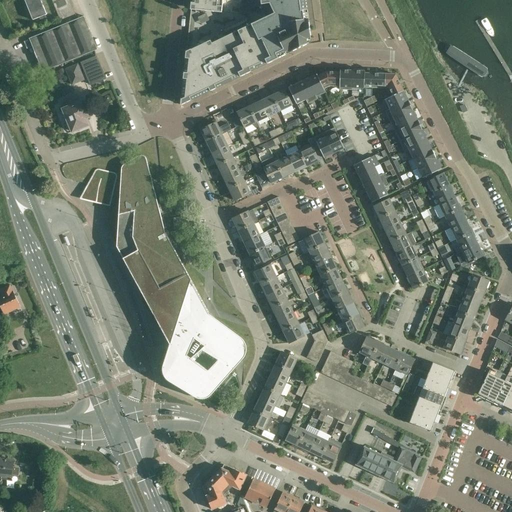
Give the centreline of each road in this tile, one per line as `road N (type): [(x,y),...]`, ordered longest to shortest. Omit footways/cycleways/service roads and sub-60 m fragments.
road 1 (primary): [(120,416),(0,119)]
road 2 (primary): [(0,164),(101,419)]
road 3 (residential): [(171,120),(310,54),(400,57)]
road 4 (residential): [(225,433),(260,353),(213,221)]
road 5 (residential): [(510,255),(407,57)]
road 6 (unclassified): [(389,511),(225,433)]
road 7 (unclassified): [(146,134),(89,0)]
road 8 (unclassified): [(54,158),(42,151),(0,44)]
road 9 (residential): [(171,120),(177,0)]
